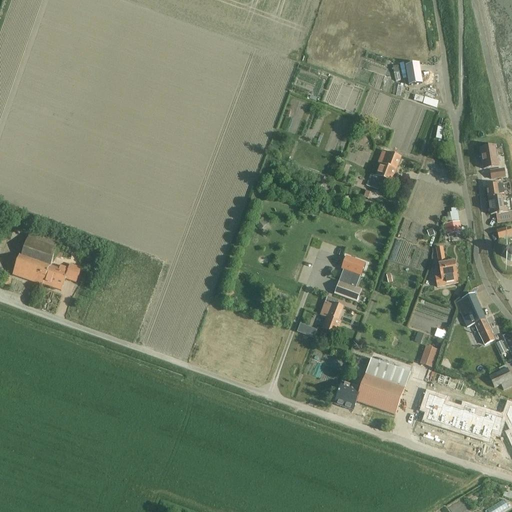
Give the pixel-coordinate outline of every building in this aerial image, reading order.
[(408,87),(422,84),(419,65),(405,67),(408,87)] [(436,110),(438,103),(424,99),(422,106),(436,110)] [(438,134),(445,135),(447,124),(440,123),(438,134)] [(495,147),(480,149),(483,170),(498,168),(495,147)] [(401,158),(387,153),(386,155),(388,156),(384,166),(380,165),(376,176),(371,174),(366,187),(378,191),(383,179),(391,183),(401,158)] [(441,155),(435,158),(440,168),(446,165),(441,155)] [(491,180),(505,178),(503,170),(490,172),(491,180)] [(488,200),(499,199),(505,198),(509,197),(509,192),(505,192),(505,193),(503,193),(502,185),(503,185),(503,184),(486,187),(488,200)] [(496,215),(498,222),(498,223),(511,221),(511,215),(510,201),(505,201),(505,198),(499,199),(488,200),(490,216),(496,215)] [(457,203),(450,204),(451,211),(458,210),(457,203)] [(445,224),(446,235),(460,232),(459,222),(445,224)] [(511,235),(510,228),(509,228),(496,232),(498,240),(511,235)] [(43,286),(61,292),(65,280),(76,284),(81,269),(69,265),(67,273),(50,268),(60,239),(31,229),(21,258),(19,257),(12,276),(42,286),(43,286)] [(436,288),(456,285),(455,275),(456,275),(453,263),(444,265),(441,248),(436,249),(440,277),(435,278),(436,288)] [(346,272),(341,284),(354,289),(359,277),(361,277),(365,265),(346,257),(341,270),(346,272)] [(11,278),(6,277),(3,285),(8,287),(11,278)] [(339,283),(334,295),(357,304),(361,291),(339,283)] [(474,295),(461,301),(455,304),(467,329),(474,325),(480,338),(484,346),(493,342),(489,334),(491,333),(484,320),(474,295)] [(324,304),(320,316),(323,318),(326,319),(325,320),(323,327),(321,330),(336,336),(339,326),(337,325),(343,308),(335,305),(336,301),(327,298),(324,304)] [(496,344),(500,353),(500,354),(505,352),(501,342),(496,344)] [(426,347),(419,365),(431,369),(437,351),(426,347)] [(395,416),(410,374),(370,360),(358,396),(340,390),(335,405),(353,411),(356,403),(395,416)] [(511,387),(511,380),(507,369),(489,378),(494,389),(500,386),(503,391),(511,387)] [(433,402),(427,421),(437,424),(443,406),(433,402)] [(443,406),(437,424),(448,428),(454,409),(443,406)] [(454,409),(448,428),(458,431),(464,412),(454,409)] [(464,412),(458,431),(468,434),(474,416),(464,412)] [(474,416),(468,434),(478,438),(485,419),(474,416)] [(485,419),(478,438),(489,441),(495,422),(485,419)]
